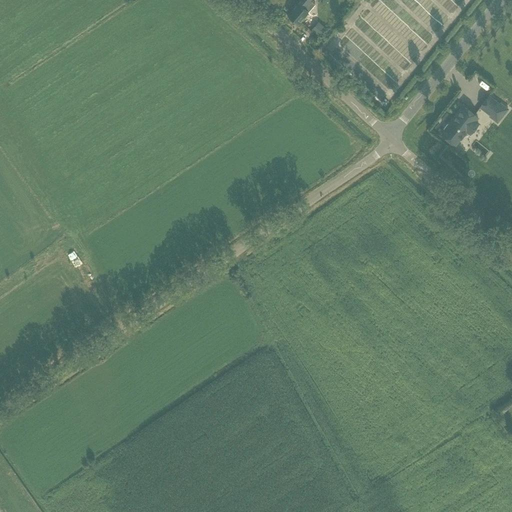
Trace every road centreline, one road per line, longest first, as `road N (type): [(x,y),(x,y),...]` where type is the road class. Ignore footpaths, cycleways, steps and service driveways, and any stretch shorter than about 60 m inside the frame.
road 1 (unclassified): [(0,412),(392,140)]
road 2 (unclassified): [(392,140),(242,0)]
road 3 (unclassified): [(392,140),(504,0)]
road 4 (unclassified): [(511,252),(392,140)]
